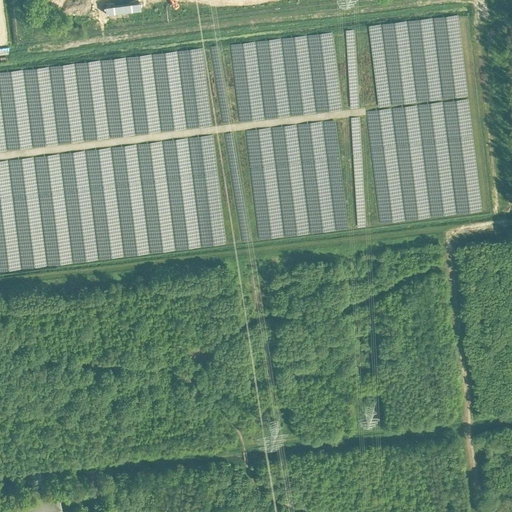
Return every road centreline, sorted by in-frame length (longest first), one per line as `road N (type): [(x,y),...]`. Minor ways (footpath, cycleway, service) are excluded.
road 1 (track): [(361,111),(0,155)]
road 2 (track): [(482,511),(448,246),(462,227),(511,222)]
